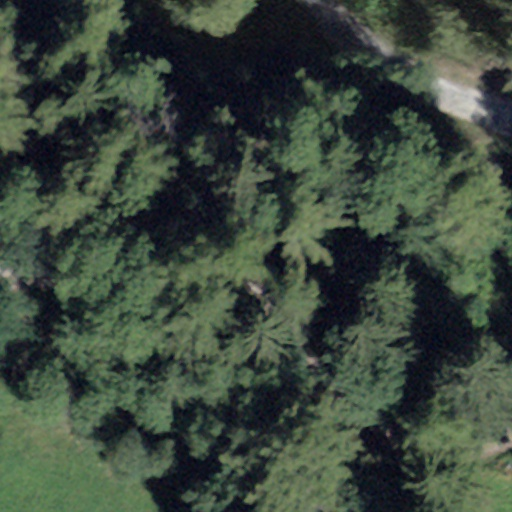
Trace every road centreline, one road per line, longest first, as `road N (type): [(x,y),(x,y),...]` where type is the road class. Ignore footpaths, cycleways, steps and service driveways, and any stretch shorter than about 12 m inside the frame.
road 1 (track): [(511,433),(388,463),(337,458),(304,430),(281,358),(251,314),(202,275),(140,264),(0,283)]
road 2 (track): [(511,116),(390,71),(319,0)]
